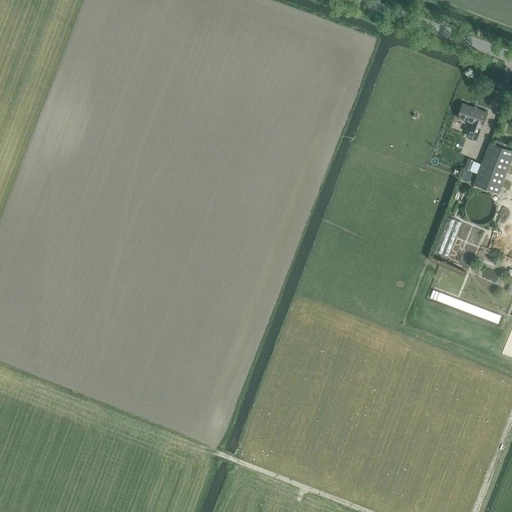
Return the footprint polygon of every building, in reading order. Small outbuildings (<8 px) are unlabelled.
[(487,112),(480,110),(463,104),(458,117),(482,126),(487,112)] [(480,186),(500,193),(511,160),(511,150),(502,147),(494,144),(490,142),(480,169),(474,184),(480,186)] [(474,161),(468,158),(464,168),(471,170),(474,161)] [(470,179),(473,172),(465,170),(463,176),(470,179)] [(495,212),(494,210),(494,207),(492,204),(491,202),(489,201),(486,200),(484,199),(481,198),(479,199),(476,199),(475,200),(472,202),(470,204),(469,206),(468,209),(467,212),(467,214),(468,217),(469,219),(471,221),(473,223),(475,224),(477,225),(480,226),(485,225),(488,224),(490,222),(492,220),(493,218),(494,215),(495,212)] [(450,218),(436,253),(446,257),(460,221),(450,218)] [(441,292),(433,289),(430,297),(438,300),(441,292)]
